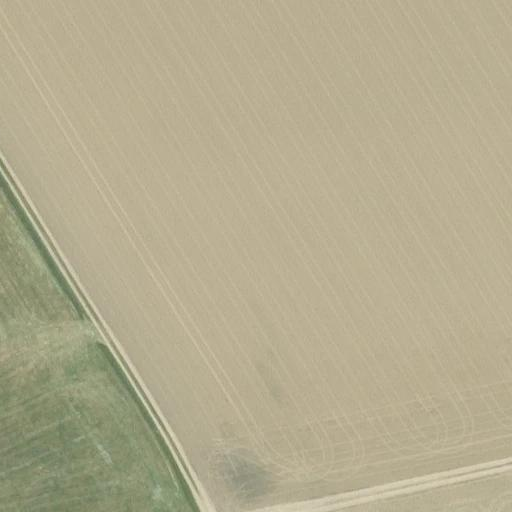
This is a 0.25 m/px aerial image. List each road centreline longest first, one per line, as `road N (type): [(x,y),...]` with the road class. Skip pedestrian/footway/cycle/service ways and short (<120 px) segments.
road 1 (track): [(209,511),(177,424),(0,130)]
road 2 (track): [(283,511),(511,459)]
